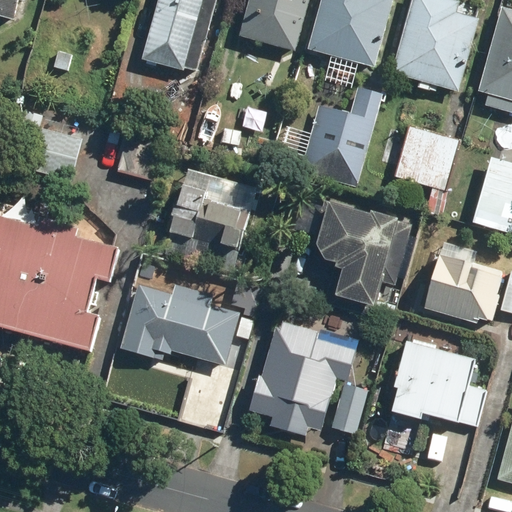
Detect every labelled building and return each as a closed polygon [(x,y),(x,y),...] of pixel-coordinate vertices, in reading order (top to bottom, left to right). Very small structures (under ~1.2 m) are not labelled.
[(0,0),(0,14),(19,20),(24,0),(0,0)] [(201,71),(220,0),(161,0),(145,60),(188,71),(189,68),(201,71)] [(299,52),(313,0),(252,0),(242,36),(299,52)] [(325,0),(312,47),(378,65),(396,0),(325,0)] [(465,3),(455,0),(416,0),(396,72),(462,91),(482,19),(462,13),(465,3)] [(511,8),(506,7),(483,91),(491,93),(488,104),(511,110),(511,8)] [(302,170),(358,187),(385,95),(360,87),(352,111),(321,105),(302,170)] [(78,179),(86,137),(19,123),(11,165),(78,179)] [(464,139),(413,125),(398,178),(449,192),(464,139)] [(163,147),(129,139),(120,174),(155,182),(163,147)] [(479,207),(493,157),(495,147),(466,139),(449,199),(479,207)] [(478,224),(511,233),(511,162),(496,158),(478,224)] [(211,185),(190,179),(168,254),(237,274),(259,196),(212,183),(212,184),(211,185)] [(377,316),(403,219),(327,199),(310,261),(336,268),(327,302),(377,316)] [(42,226),(0,214),(0,325),(96,352),(106,315),(94,311),(103,279),(115,282),(125,249),(80,236),(82,228),(44,217),(42,226)] [(440,279),(429,307),(481,323),(484,318),(491,321),(497,319),(504,295),(502,295),(507,277),(505,277),(506,271),(479,263),(475,261),(479,250),(447,242),(444,255),(440,279)] [(143,285),(125,348),(167,360),(169,353),(175,355),(177,351),(230,366),(245,313),(215,305),(217,295),(179,284),(176,294),(143,285)] [(312,427),(326,431),(340,379),(351,382),(363,340),(323,329),(323,332),(286,321),(284,328),(278,326),(266,373),(262,372),(251,410),(277,417),(275,426),(310,436),(312,427)] [(482,360),(412,340),(398,388),(402,389),(395,411),(426,420),(428,414),(480,429),(491,389),(475,384),(482,360)] [(372,390),(347,383),(333,429),(357,436),(372,390)] [(511,439),(501,479),(511,482),(511,439)]
